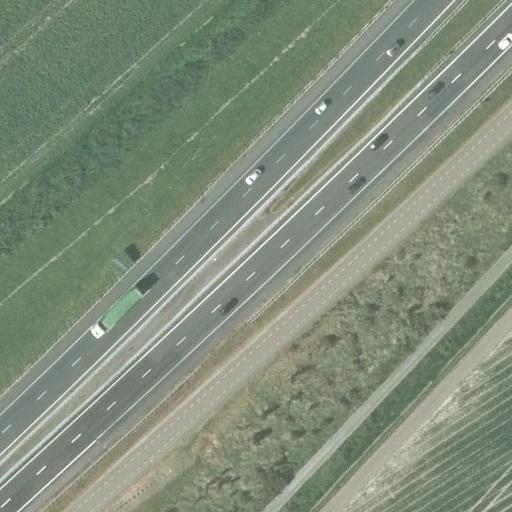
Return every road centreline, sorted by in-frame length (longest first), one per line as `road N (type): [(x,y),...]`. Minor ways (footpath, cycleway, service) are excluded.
road 1 (motorway): [(0,509),(511,22)]
road 2 (motorway): [(435,0),(0,436)]
road 3 (unclassified): [(82,511),(511,118)]
road 4 (unclassified): [(511,253),(268,511)]
